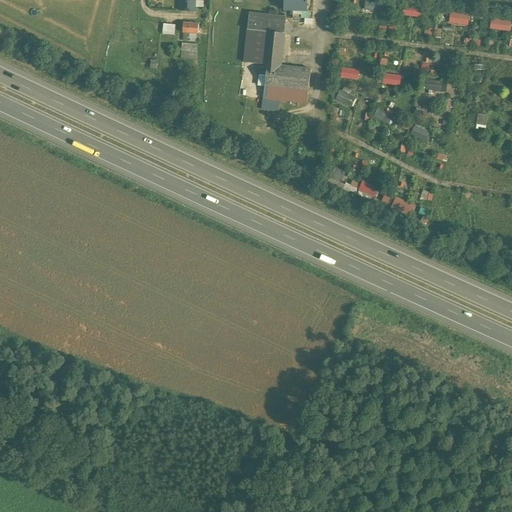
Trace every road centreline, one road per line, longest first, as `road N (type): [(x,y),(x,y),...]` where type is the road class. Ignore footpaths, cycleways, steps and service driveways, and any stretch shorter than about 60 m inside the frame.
road 1 (motorway): [(0,100),(511,337)]
road 2 (motorway): [(511,311),(0,75)]
road 3 (track): [(294,446),(0,331)]
road 4 (track): [(511,196),(446,184),(312,119)]
road 5 (track): [(318,32),(511,58)]
